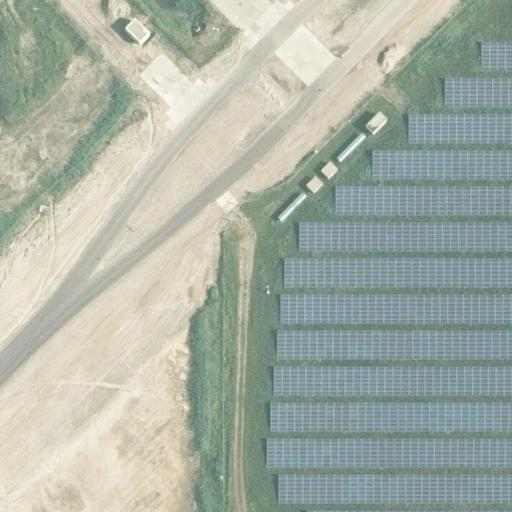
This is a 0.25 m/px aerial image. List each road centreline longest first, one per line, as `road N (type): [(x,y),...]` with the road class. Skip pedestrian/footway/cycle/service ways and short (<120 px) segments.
road 1 (unclassified): [(0,414),(412,0)]
road 2 (unclassified): [(313,0),(0,319)]
